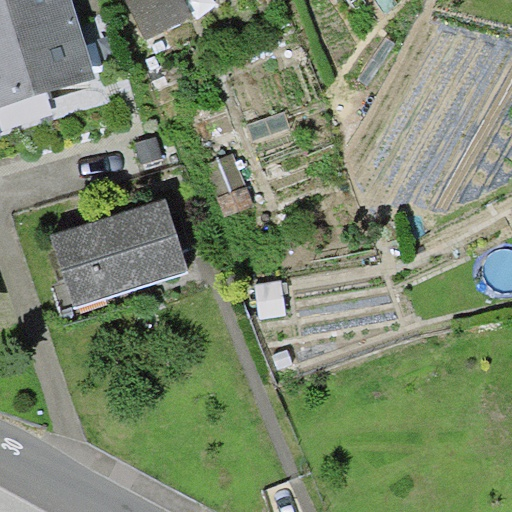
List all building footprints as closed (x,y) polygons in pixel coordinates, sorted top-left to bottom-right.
[(0,0),(0,42),(79,18),(73,0),(0,0)] [(183,0),(124,0),(147,41),(193,16),(183,0)] [(88,46),(79,18),(0,42),(0,106),(97,75),(88,46)] [(163,157),(156,136),(135,143),(142,164),(163,157)] [(166,199),(51,236),(66,281),(75,307),(189,270),(166,199)] [(75,307),(66,281),(52,286),(61,312),(75,307)]
